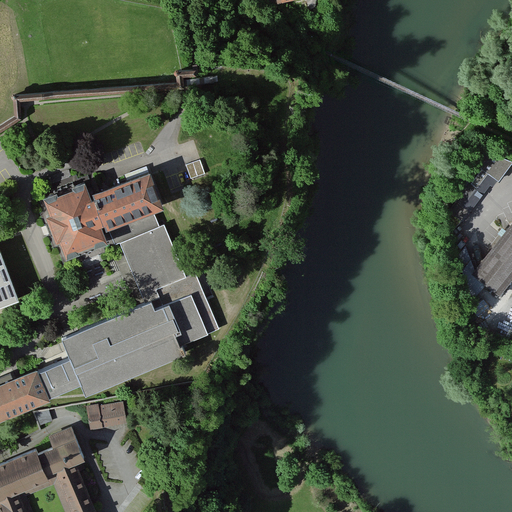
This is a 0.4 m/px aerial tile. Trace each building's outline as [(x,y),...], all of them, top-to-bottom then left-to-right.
[(174,68),(175,69),(176,77),(176,86),(187,86),(187,78),(184,79),(183,72),(198,71),(197,60),(193,61),(194,64),(180,66),(179,64),(177,63),(175,64),(174,65),(174,68)] [(212,75),(187,78),(187,86),(213,82),(212,75)] [(0,129),(22,116),(20,97),(176,86),(176,77),(17,89),(16,88),(13,88),(11,90),(11,93),(13,95),(14,111),(0,120),(0,129)] [(511,158),(485,148),(477,163),(496,177),(499,178),(511,160),(511,158)] [(200,159),(187,164),(191,178),(205,173),(200,159)] [(461,219),(463,220),(490,182),(492,183),(496,177),(477,163),(457,191),(459,193),(448,210),(449,210),(461,219)] [(105,218),(107,224),(152,206),(164,201),(149,164),(90,188),(85,175),(71,180),(72,182),(56,188),(55,185),(41,190),(49,209),(45,210),(57,240),(60,239),(67,257),(78,252),(80,255),(99,247),(98,245),(113,239),(110,230),(106,231),(101,219),(105,218)] [(61,332),(69,353),(0,380),(0,417),(82,385),(85,392),(187,351),(183,342),(220,327),(196,269),(186,273),(165,221),(159,223),(152,206),(107,224),(110,230),(113,239),(115,243),(121,241),(144,298),(61,332)] [(461,219),(449,210),(447,213),(452,231),(461,219)] [(511,221),(475,268),(472,271),(487,283),(499,293),(511,276),(511,221)] [(0,299),(21,292),(3,240),(0,241),(0,299)] [(472,271),(475,268),(466,244),(458,254),(470,302),(487,283),(472,271)] [(135,400),(94,405),(96,425),(137,421),(135,400)] [(48,406),(33,409),(39,424),(52,419),(48,406)] [(47,470),(85,454),(72,424),(53,432),(59,446),(40,454),(37,447),(0,462),(0,496),(50,476),(47,470)] [(106,511),(89,469),(91,468),(85,454),(47,470),(50,476),(0,496),(0,506),(2,511),(106,511)]
